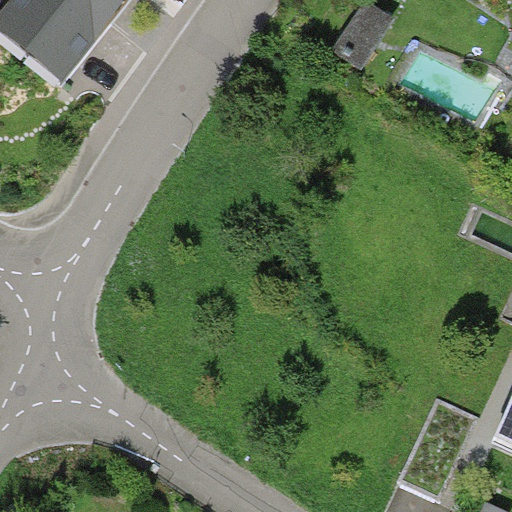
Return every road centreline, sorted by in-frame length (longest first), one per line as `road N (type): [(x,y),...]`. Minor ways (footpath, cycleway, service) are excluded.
road 1 (residential): [(42,331),(246,0)]
road 2 (residential): [(263,511),(108,408),(65,371),(42,331)]
